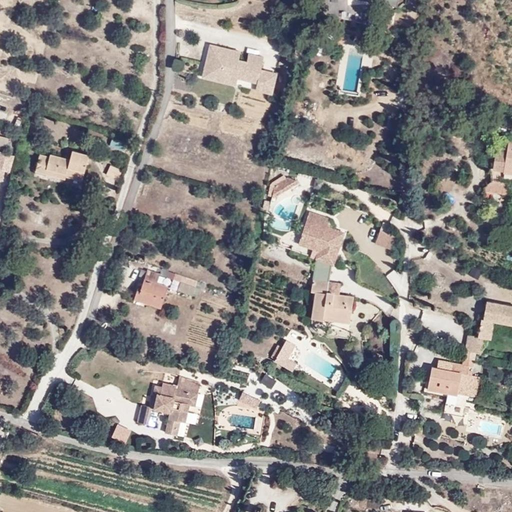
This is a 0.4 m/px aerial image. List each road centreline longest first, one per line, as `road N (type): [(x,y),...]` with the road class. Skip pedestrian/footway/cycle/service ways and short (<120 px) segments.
road 1 (unclassified): [(511,481),(110,451),(0,419)]
road 2 (unknown): [(407,283),(394,473),(428,511)]
